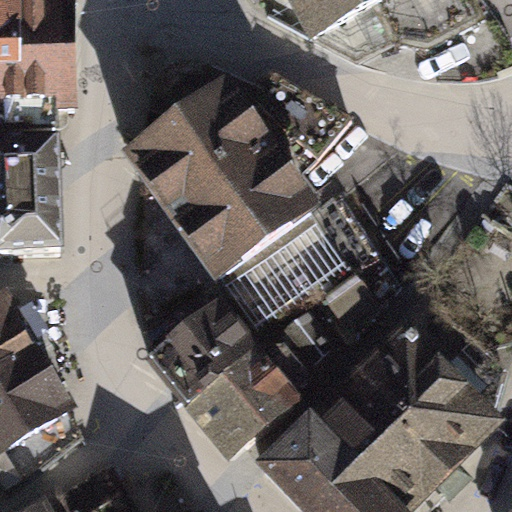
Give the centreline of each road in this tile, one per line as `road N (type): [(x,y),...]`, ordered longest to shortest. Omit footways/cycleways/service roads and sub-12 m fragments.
road 1 (residential): [(511,137),(459,133),(293,62),(179,0)]
road 2 (residential): [(97,297),(122,0)]
road 3 (residential): [(235,511),(125,379),(97,297)]
